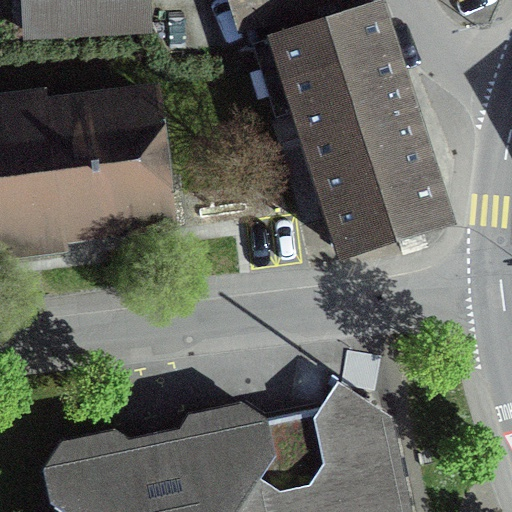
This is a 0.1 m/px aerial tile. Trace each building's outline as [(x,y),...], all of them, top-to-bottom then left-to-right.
[(29,0),(19,0),(23,44),(151,39),(150,0),(58,0),(59,12),(30,13),(29,0)] [(59,12),(58,0),(29,0),(30,13),(59,12)] [(235,0),(242,20),(307,0),(235,0)] [(353,0),(259,29),(343,250),(410,229),(448,218),(371,0),(353,0)] [(156,100),(0,119),(0,236),(171,215),(156,100)] [(335,382),(324,403),(336,410),(336,412),(350,409),(358,398),(335,382)] [(336,410),(324,403),(321,408),(263,421),(241,406),(189,416),(180,431),(128,441),(113,432),(62,442),(45,468),(51,501),(68,511),(409,511),(390,419),(358,398),(350,409),(336,412),(336,410)]
